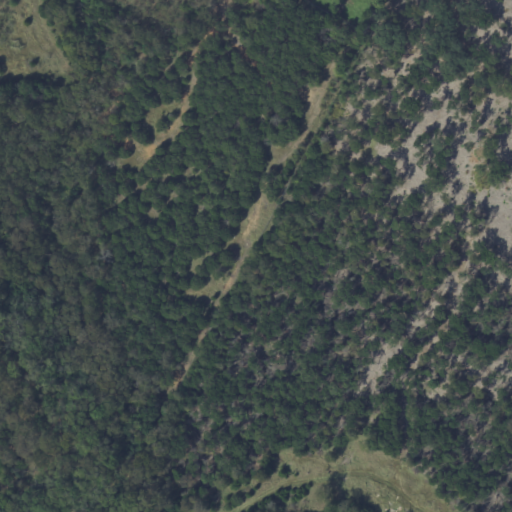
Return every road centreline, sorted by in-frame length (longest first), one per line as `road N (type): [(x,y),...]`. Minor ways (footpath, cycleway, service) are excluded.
road 1 (track): [(398,489),(406,378),(446,312),(484,108),(472,56),(439,0)]
road 2 (track): [(217,511),(327,473),(388,481),(429,511)]
